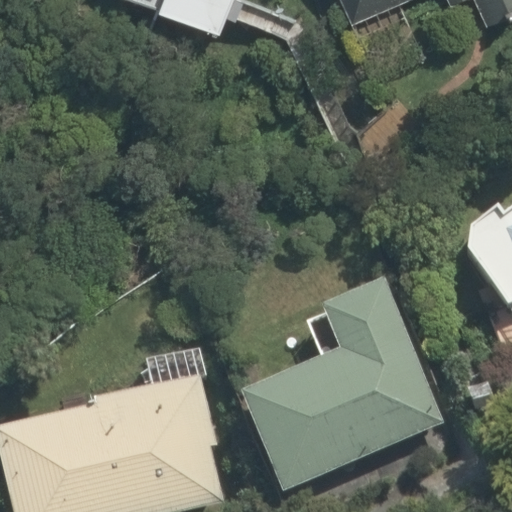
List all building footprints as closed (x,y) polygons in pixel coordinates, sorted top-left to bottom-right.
[(167,0),(231,20),(237,0),(167,0)] [(388,0),(465,0),(477,25),(511,9),(511,0),(341,0),(350,18),(388,0)] [(511,220),(471,237),(502,314),(511,309),(511,220)] [(452,421),(393,281),(323,311),(338,347),(244,387),(288,490),(452,421)] [(0,427),(0,475),(8,511),(164,511),(232,496),(205,380),(0,427)]
